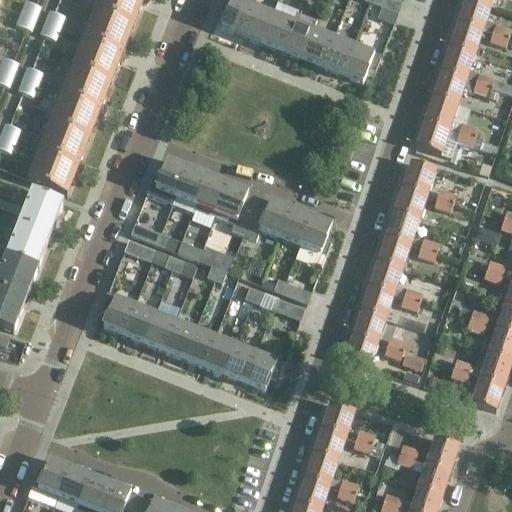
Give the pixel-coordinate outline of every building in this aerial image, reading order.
[(146,7),(148,3),(140,0),(99,0),(94,14),(133,30),(142,6),(146,7)] [(244,7),(247,0),(234,0),(233,3),(226,0),(224,0),(218,15),(225,18),(220,32),(240,40),(252,10),(244,7)] [(384,0),(373,0),(371,7),(397,18),(401,7),(384,0)] [(490,11),(493,0),(465,0),(465,2),(490,11)] [(457,27),(482,35),(490,11),(465,2),(457,27)] [(27,20),(32,9),(24,5),(20,17),(27,20)] [(280,56),(292,26),(297,15),(276,7),(272,18),(260,48),(280,56)] [(27,20),(35,23),(40,12),(32,9),(27,20)] [(260,48),(272,18),(252,10),(240,40),(260,48)] [(124,53),(133,30),(94,14),(83,43),(125,59),(127,55),(124,53)] [(52,30),(56,18),(49,15),(44,27),(52,30)] [(23,32),(27,20),(20,17),(15,29),(23,32)] [(52,30),(59,33),(64,21),(56,18),(52,30)] [(31,35),(35,23),(27,20),(23,32),(31,35)] [(301,64),(312,34),(292,26),(280,56),(301,64)] [(47,42),(52,30),(44,27),(39,39),(47,42)] [(474,60),(482,35),(457,27),(448,52),(474,60)] [(55,45),(59,33),(52,30),(47,42),(55,45)] [(510,35),(494,30),(491,39),(507,44),(510,35)] [(321,72),(332,42),(312,34),(301,64),(321,72)] [(505,52),(507,44),(491,39),(489,46),(505,52)] [(341,80),(353,50),(332,42),(321,72),(341,80)] [(124,64),(125,59),(83,43),(72,71),(111,86),(120,62),(124,64)] [(353,50),(341,80),(361,88),(367,73),(374,76),(380,61),(353,50)] [(465,85),(474,60),(448,52),(440,76),(465,85)] [(0,74),(5,77),(10,65),(2,62),(0,67),(0,74)] [(5,77),(13,80),(18,68),(10,65),(5,77)] [(101,110),(111,86),(72,71),(61,99),(103,115),(105,111),(101,110)] [(29,86),(34,75),(26,72),(22,83),(29,86)] [(29,86),(37,89),(42,78),(34,75),(29,86)] [(457,109),(465,85),(440,76),(432,101),(457,109)] [(8,92),(13,80),(5,77),(0,89),(8,92)] [(475,88),(491,93),(494,84),(478,79),(475,88)] [(25,98),(29,86),(22,83),(17,95),(25,98)] [(32,101),(37,89),(29,86),(25,98),(32,101)] [(475,88),(472,96),(489,101),(491,93),(475,88)] [(101,120),(103,115),(61,99),(50,127),(89,142),(98,119),(101,120)] [(449,134),(457,109),(432,101),(424,125),(449,134)] [(440,159),(449,134),(424,125),(415,151),(440,159)] [(79,166),(89,142),(50,127),(39,155),(81,172),(83,168),(79,166)] [(0,140),(7,143),(12,131),(4,128),(0,138),(0,140)] [(458,137),(474,142),(477,133),(461,128),(458,137)] [(7,143),(15,146),(19,134),(12,131),(7,143)] [(471,150),(474,142),(458,137),(456,145),(471,150)] [(10,158),(15,146),(7,143),(2,155),(10,158)] [(79,177),(81,172),(39,155),(28,184),(66,199),(76,176),(79,177)] [(175,201),(187,172),(166,163),(160,178),(155,176),(149,191),(175,201)] [(401,192),(426,201),(435,175),(410,167),(401,192)] [(192,217),(194,213),(207,179),(187,172),(175,201),(172,209),(192,217)] [(220,223),(233,190),(207,179),(194,213),(220,223)] [(243,240),(258,203),(246,198),(248,195),(233,190),(220,223),(233,229),(231,235),(243,240)] [(418,225),(426,201),(401,192),(393,217),(418,225)] [(436,204),(452,209),(455,200),(439,195),(436,204)] [(5,260),(37,272),(62,209),(30,196),(5,260)] [(279,242),(291,212),(270,204),(269,207),(258,203),(243,240),(255,245),(259,235),(279,242)] [(449,217),(452,209),(436,204),(433,212),(449,217)] [(299,250),(311,220),(291,212),(279,242),(299,250)] [(410,250),(418,225),(393,217),(385,242),(410,250)] [(511,228),(511,218),(506,217),(503,226),(511,228)] [(311,220),(299,250),(325,260),(331,245),(326,243),(331,228),(311,220)] [(511,237),(511,228),(503,226),(500,233),(511,237)] [(156,250),(160,239),(134,228),(130,240),(156,250)] [(160,239),(156,250),(163,253),(168,242),(160,239)] [(401,275),(410,250),(385,242),(376,266),(401,275)] [(420,253),(435,259),(438,249),(423,244),(420,253)] [(149,267),(154,255),(128,245),(123,256),(149,267)] [(198,266),(203,255),(180,246),(176,258),(198,266)] [(432,267),(435,259),(420,253),(417,262),(432,267)] [(0,331),(12,336),(37,272),(5,260),(0,274),(0,331)] [(171,275),(175,264),(168,261),(164,272),(171,275)] [(175,264),(171,275),(179,278),(183,267),(175,264)] [(393,299),(401,275),(376,266),(368,291),(393,299)] [(486,275),(501,280),(504,272),(489,266),(486,275)] [(213,286),(218,274),(210,271),(206,283),(213,286)] [(218,274),(213,286),(221,289),(225,277),(218,274)] [(498,289),(501,280),(486,275),(483,283),(498,289)] [(511,310),(511,283),(503,308),(511,310)] [(280,299),(284,288),(277,285),(272,296),(280,299)] [(284,288),(280,299),(306,309),(310,298),(284,288)] [(385,324),(393,299),(368,291),(360,315),(385,324)] [(252,307),(256,296),(248,293),(244,304),(252,307)] [(403,302),(419,307),(422,299),(406,293),(403,302)] [(256,296),(252,307),(259,310),(263,299),(256,296)] [(123,340),(134,310),(107,299),(100,315),(107,317),(102,332),(123,340)] [(416,315),(419,307),(403,302),(401,310),(416,315)] [(299,326),(304,314),(278,304),(273,315),(299,326)] [(511,338),(511,310),(503,308),(495,333),(511,338)] [(143,348),(154,318),(134,310),(123,340),(143,348)] [(377,349),(385,324),(360,315),(352,340),(377,349)] [(470,324),(485,329),(488,321),(472,316),(470,324)] [(163,355),(174,326),(154,318),(143,348),(163,355)] [(482,338),(485,329),(470,324),(467,333),(482,338)] [(183,363),(195,334),(174,326),(163,355),(183,363)] [(511,366),(511,364),(511,338),(495,333),(487,357),(511,366)] [(203,371),(215,342),(195,334),(183,363),(203,371)] [(368,374),(377,349),(352,340),(343,366),(368,374)] [(223,379),(235,349),(215,342),(203,371),(223,379)] [(387,352),(403,357),(406,348),(390,343),(387,352)] [(243,387),(255,357),(235,349),(223,379),(243,387)] [(400,365),(403,357),(387,352),(384,360),(400,365)] [(255,357),(243,387),(264,395),(269,381),(276,384),(283,368),(255,357)] [(503,390),(511,366),(487,357),(478,382),(503,390)] [(453,373),(468,378),(471,370),(456,365),(453,373)] [(465,387),(468,378),(453,373),(450,382),(465,387)] [(495,416),(503,390),(478,382),(470,408),(495,416)] [(320,433),(345,442),(354,416),(329,408),(320,433)] [(337,466),(345,442),(320,433),(312,458),(337,466)] [(355,445),(371,451),(375,441),(359,436),(355,445)] [(424,468),(450,476),(458,450),(433,442),(424,468)] [(369,458),(371,451),(355,445),(353,453),(369,458)] [(399,459),(415,465),(418,455),(402,450),(399,459)] [(329,491),(337,466),(312,458),(304,483),(329,491)] [(412,473),(415,465),(399,459),(396,467),(412,473)] [(57,501),(69,471),(48,463),(43,477),(37,475),(31,491),(57,501)] [(441,501),(450,476),(424,468),(416,492),(441,501)] [(77,509),(89,479),(69,471),(57,501),(77,509)] [(99,511),(109,487),(89,479),(77,509),(76,511),(99,511)] [(309,511),(321,511),(329,491),(304,483),(295,507),(309,511)] [(339,494),(355,500),(358,491),(342,485),(339,494)] [(136,511),(140,502),(129,498),(130,495),(109,487),(99,511),(136,511)] [(437,511),(441,501),(416,492),(409,511),(437,511)] [(352,508),(355,500),(339,494),(336,503),(352,508)] [(383,509),(393,511),(399,511),(401,505),(385,500),(383,509)] [(151,507),(140,502),(136,511),(172,511),(152,504),(151,507)]
